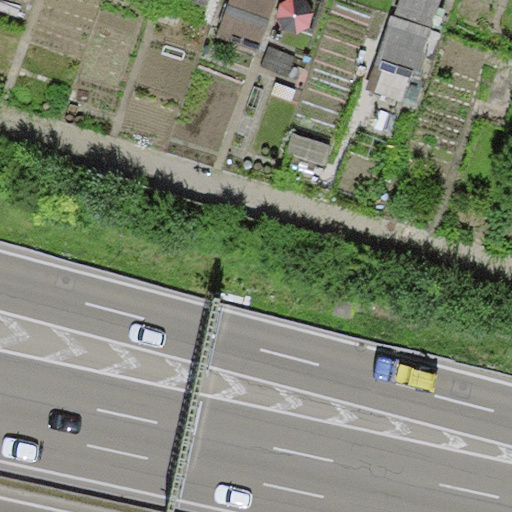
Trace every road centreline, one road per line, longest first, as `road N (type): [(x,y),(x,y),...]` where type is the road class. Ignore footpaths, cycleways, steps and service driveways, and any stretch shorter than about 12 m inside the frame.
road 1 (motorway): [(511,417),(0,279)]
road 2 (motorway): [(475,511),(0,407)]
